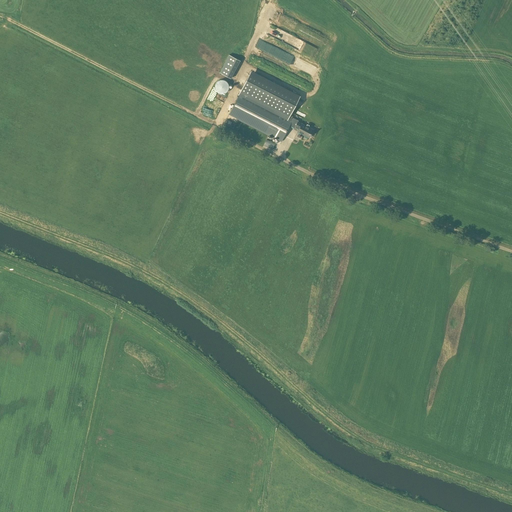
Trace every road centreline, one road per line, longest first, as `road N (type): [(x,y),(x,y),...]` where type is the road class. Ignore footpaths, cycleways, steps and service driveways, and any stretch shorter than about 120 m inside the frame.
road 1 (track): [(0,212),(141,270),(196,303),(373,444),(511,495)]
road 2 (unclassified): [(511,251),(364,196),(213,125)]
road 3 (track): [(0,15),(213,125)]
road 4 (track): [(270,0),(215,126)]
